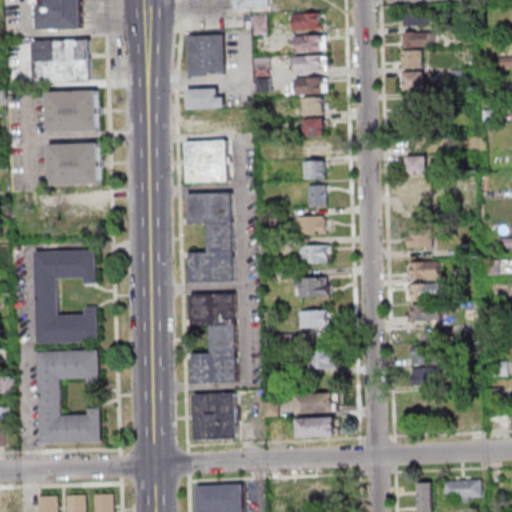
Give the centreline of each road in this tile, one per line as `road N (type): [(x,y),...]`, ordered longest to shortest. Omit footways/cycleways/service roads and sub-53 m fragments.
road 1 (residential): [(511,448),(0,471)]
road 2 (residential): [(381,511),(366,0)]
road 3 (secondary): [(160,511),(145,0)]
